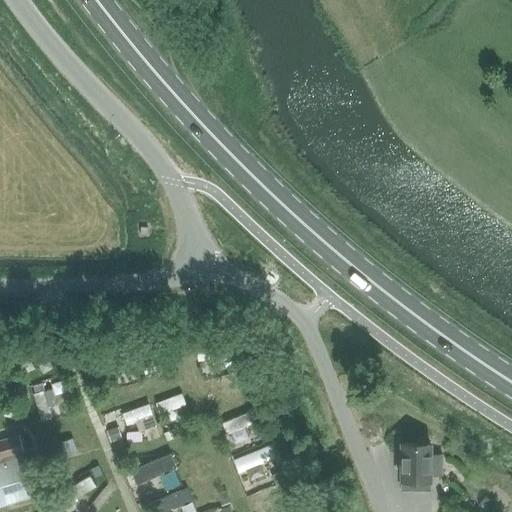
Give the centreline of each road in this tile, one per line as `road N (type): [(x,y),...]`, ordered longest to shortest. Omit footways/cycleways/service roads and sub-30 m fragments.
road 1 (primary): [(511,382),(272,198),(95,0)]
road 2 (unclassified): [(21,0),(172,182)]
road 3 (unclassified): [(0,286),(168,280),(192,257)]
road 4 (unclassified): [(192,257),(277,298),(307,329),(331,381)]
